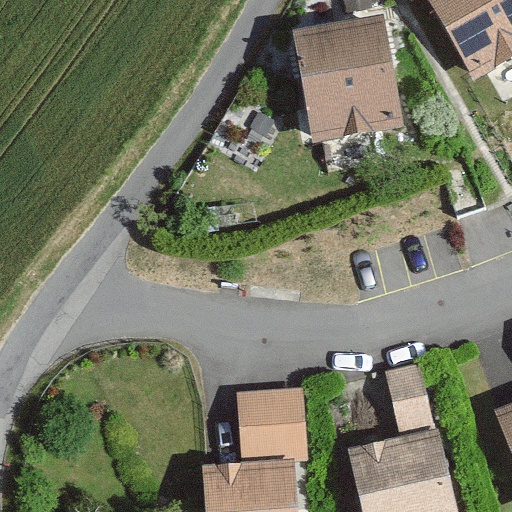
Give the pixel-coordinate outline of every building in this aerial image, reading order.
[(511,0),(455,0),(494,73),(511,63),(511,0)] [(410,12),(316,28),(334,137),(428,122),(410,12)] [(441,359),(397,371),(414,437),(458,425),(441,359)] [(317,382),(253,387),(259,456),(323,451),(317,382)] [(414,437),(367,447),(382,511),(479,511),(458,425),(414,437)] [(323,511),(320,458),(227,465),(230,511),(323,511)]
